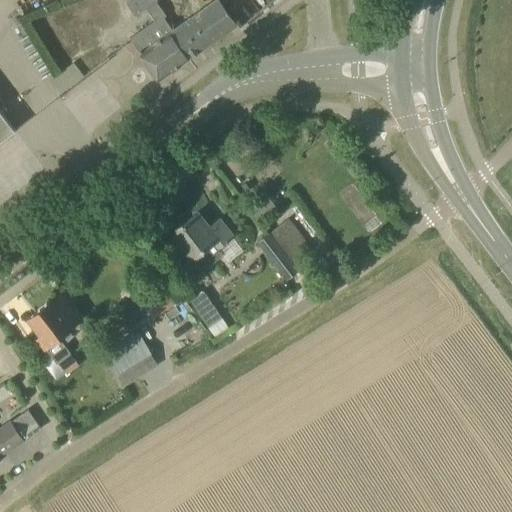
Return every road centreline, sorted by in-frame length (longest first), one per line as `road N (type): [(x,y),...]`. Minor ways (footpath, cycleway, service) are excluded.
road 1 (unclassified): [(0,502),(461,195)]
road 2 (unclassified): [(0,266),(229,92),(287,74),(415,69)]
road 3 (tertiary): [(461,195),(431,145),(415,69)]
